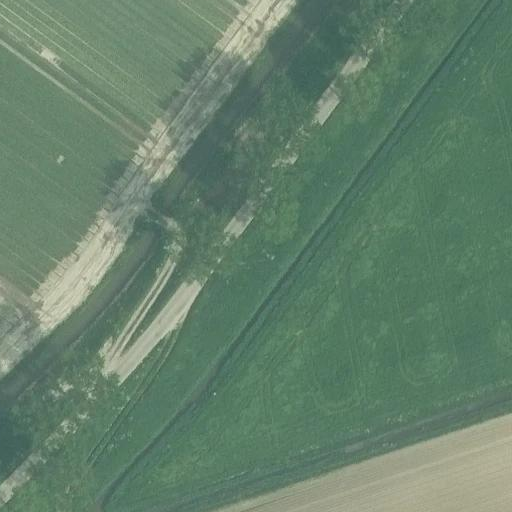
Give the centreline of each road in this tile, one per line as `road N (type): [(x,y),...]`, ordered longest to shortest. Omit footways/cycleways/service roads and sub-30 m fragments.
road 1 (unclassified): [(0,499),(168,316),(405,0)]
road 2 (track): [(89,407),(175,255),(168,225),(147,210)]
